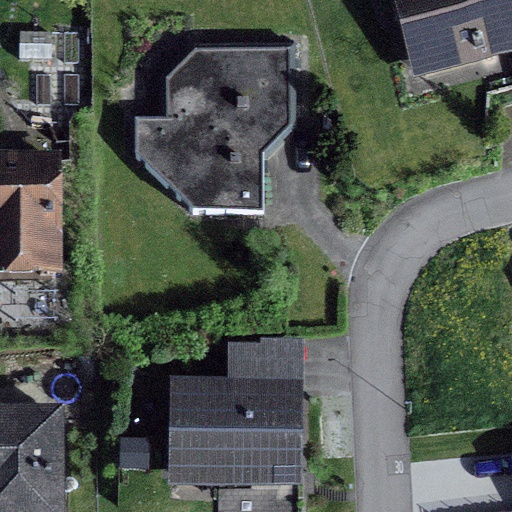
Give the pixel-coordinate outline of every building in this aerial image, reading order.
[(399,0),(416,62),(465,49),(467,58),(509,48),(511,59),(511,6),(510,0),(399,0)] [(132,160),(189,217),(259,217),(259,119),(291,119),(291,49),(209,50),(186,73),(186,110),(172,124),(132,124),(132,160)] [(51,165),(0,164),(0,274),(51,274),(51,165)] [(228,473),(227,485),(294,486),(295,398),(237,397),(237,392),(170,391),(168,472),(228,473)] [(53,511),(53,420),(0,419),(0,497),(1,498),(0,511),(53,511)]
